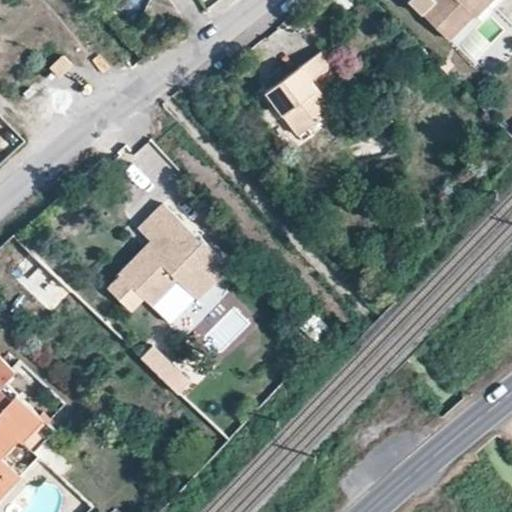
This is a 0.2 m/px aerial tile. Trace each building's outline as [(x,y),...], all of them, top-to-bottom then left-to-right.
[(439,0),(438,2),(435,0),(411,0),(411,1),(449,39),(473,15),(468,9),(477,0),(439,0)] [(477,0),(468,9),(473,15),(476,17),(493,0),(477,0)] [(313,81),(335,65),(324,50),(269,91),(301,134),(333,110),(313,81)] [(61,78),(73,64),(63,55),(51,68),(61,78)] [(259,115),(266,109),(258,98),(250,104),(259,115)] [(18,147),(25,140),(18,134),(12,141),(18,147)] [(141,229),(155,241),(164,251),(157,259),(148,249),(122,275),(127,279),(152,305),(156,309),(181,281),(201,300),(218,281),(236,262),(208,235),(205,237),(169,201),(153,216),(141,229)] [(164,251),(155,241),(148,249),(157,259),(164,251)] [(143,314),(152,305),(127,279),(117,289),(143,314)] [(155,345),(143,356),(179,392),(191,380),(155,345)] [(0,496),(7,490),(0,483),(0,468),(7,461),(2,456),(21,436),(34,449),(48,436),(53,436),(55,433),(55,429),(48,422),(51,419),(42,410),(39,413),(17,392),(12,397),(0,386),(0,380),(14,366),(0,352),(0,496)] [(21,475),(7,461),(0,468),(0,483),(7,490),(21,475)]
